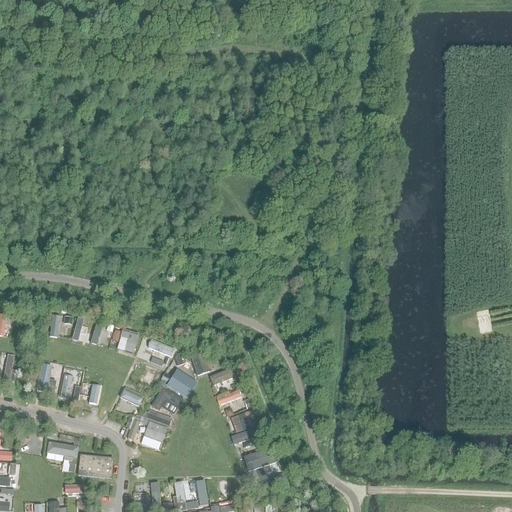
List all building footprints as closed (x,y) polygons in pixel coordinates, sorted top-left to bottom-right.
[(75,342),(82,343),(87,320),(80,319),(75,342)] [(101,344),(103,325),(96,324),(94,343),(101,344)] [(139,336),(130,333),(122,331),(120,338),(120,339),(128,341),(125,353),(124,353),(133,356),(139,336)] [(125,353),(128,341),(120,339),(117,350),(125,353)] [(208,372),(202,354),(191,359),(197,377),(208,372)] [(7,356),(3,381),(9,382),(9,383),(14,383),(16,372),(12,371),(14,358),(7,356)] [(35,378),(38,366),(32,365),(29,376),(35,378)] [(42,365),(36,392),(46,394),(47,394),(54,395),(56,383),(49,381),(52,367),(42,365)] [(237,368),(232,371),(236,382),(241,380),(237,368)] [(196,384),(176,372),(167,386),(167,387),(186,400),(196,384)] [(152,387),(157,376),(150,373),(145,384),(152,387)] [(160,382),(165,385),(170,377),(164,374),(160,382)] [(183,402),(163,389),(152,407),(159,412),(161,408),(173,415),(177,409),(178,410),(183,402)] [(221,408),(243,399),(240,391),(217,400),(221,408)] [(125,398),(138,403),(140,397),(127,392),(125,398)] [(247,410),(254,406),(251,399),(243,402),(247,410)] [(233,409),(226,411),(229,419),(236,416),(233,409)] [(148,412),(148,414),(145,413),(141,418),(143,419),(145,420),(149,422),(168,428),(170,422),(161,419),(162,417),(148,412)] [(250,413),(231,420),(236,434),(254,428),(251,420),(253,420),(250,413)] [(134,421),(127,439),(132,441),(139,423),(134,421)] [(166,430),(149,424),(144,437),(161,443),(166,430)] [(237,442),(252,440),(251,434),(236,436),(237,442)] [(0,441),(0,461),(11,462),(11,454),(0,453),(0,442),(0,441)] [(270,450),(243,459),(248,473),(275,464),(270,450)] [(111,481),(113,460),(80,456),(78,477),(111,481)] [(75,466),(74,466),(69,465),(68,465),(69,463),(63,462),(62,472),(74,474),(75,466)] [(283,474),(275,477),(278,487),(287,484),(283,474)] [(230,496),(229,481),(218,482),(219,497),(230,496)] [(174,484),(176,497),(172,498),(174,511),(184,511),(186,511),(181,483),(174,484)] [(161,484),(153,484),(154,510),(162,510),(161,484)] [(87,486),(66,486),(66,495),(87,495),(87,486)] [(0,511),(10,511),(11,502),(0,501),(0,511)] [(45,511),(67,511),(67,508),(61,509),(61,503),(46,503),(45,511)]
